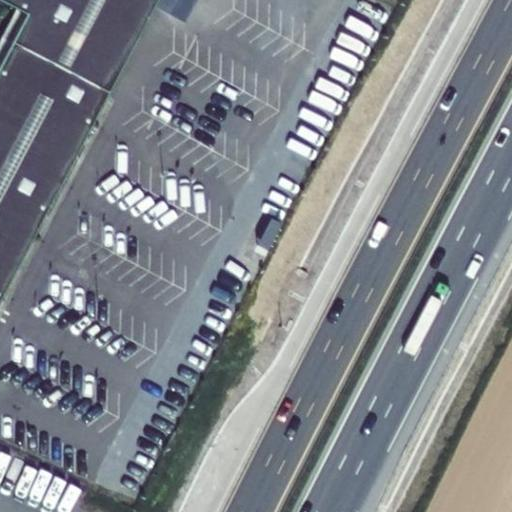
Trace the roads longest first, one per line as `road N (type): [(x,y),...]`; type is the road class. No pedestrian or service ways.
road 1 (motorway): [(511,4),(247,511)]
road 2 (motorway): [(326,511),(511,150)]
